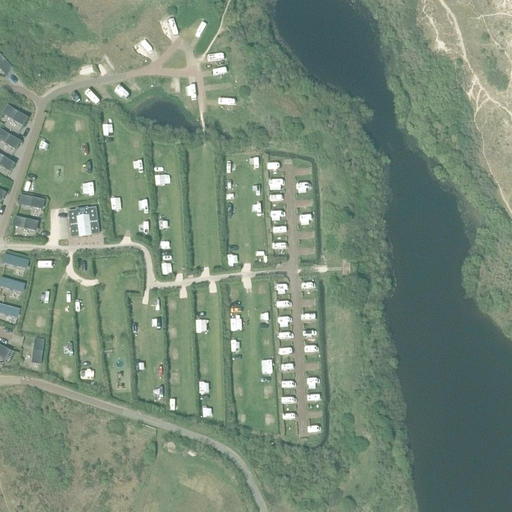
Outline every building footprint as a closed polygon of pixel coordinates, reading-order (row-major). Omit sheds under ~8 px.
[(14,69),(0,53),(0,67),(7,75),(14,69)] [(30,118),(9,105),(4,115),(24,127),(30,118)] [(23,141),(1,129),(0,131),(0,140),(19,151),(23,141)] [(17,165),(0,153),(0,165),(12,173),(17,165)] [(46,200),(21,194),(19,205),(44,211),(46,200)] [(76,212),(68,213),(71,239),(79,238),(79,236),(90,235),(91,236),(98,235),(95,209),(87,210),(87,209),(75,211),(76,212)] [(41,224),(15,217),(13,225),(39,232),(41,224)] [(31,261),(5,254),(3,264),(29,272),(31,261)] [(27,286),(0,278),(0,279),(0,287),(25,294),(27,286)] [(22,311),(0,303),(0,314),(19,320),(22,311)] [(46,341),(36,340),(32,363),(43,365),(46,341)] [(11,351),(0,344),(0,358),(6,362),(11,351)]
